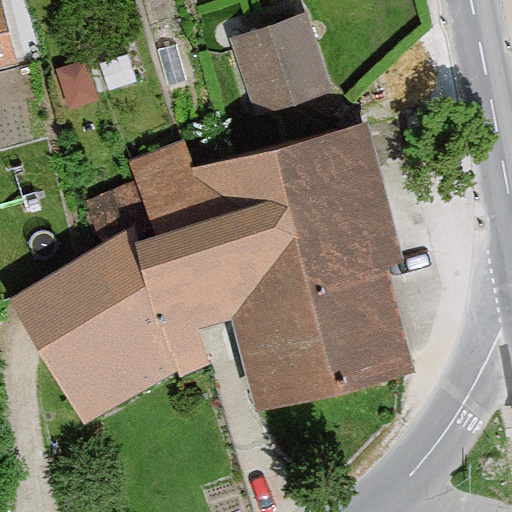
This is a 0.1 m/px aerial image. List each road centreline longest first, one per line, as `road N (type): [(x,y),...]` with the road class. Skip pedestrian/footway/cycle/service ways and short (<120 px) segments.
road 1 (tertiary): [(511,295),(482,366),(412,468),(371,511)]
road 2 (secondary): [(511,198),(469,0)]
